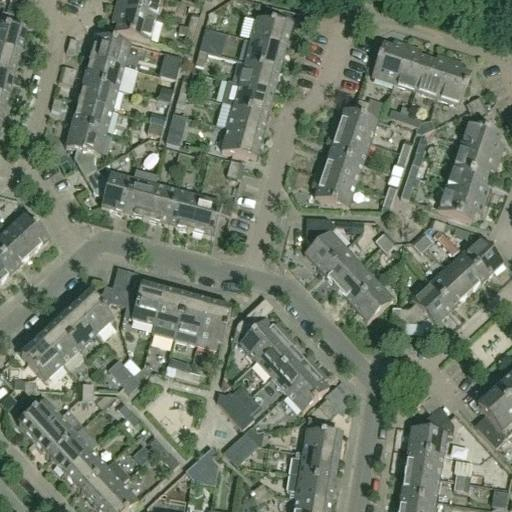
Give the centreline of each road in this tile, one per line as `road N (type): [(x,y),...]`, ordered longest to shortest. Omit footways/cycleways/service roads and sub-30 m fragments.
road 1 (residential): [(248,280),(295,116),(319,101),(342,37),(375,21)]
road 2 (residential): [(91,252),(34,188),(27,162),(65,27)]
road 3 (residential): [(91,252),(119,247),(248,280)]
road 4 (residential): [(368,377),(291,294),(248,280)]
road 5 (residential): [(511,70),(375,21)]
road 6 (residential): [(357,511),(376,393),(368,377)]
road 7 (residential): [(0,337),(91,252)]
